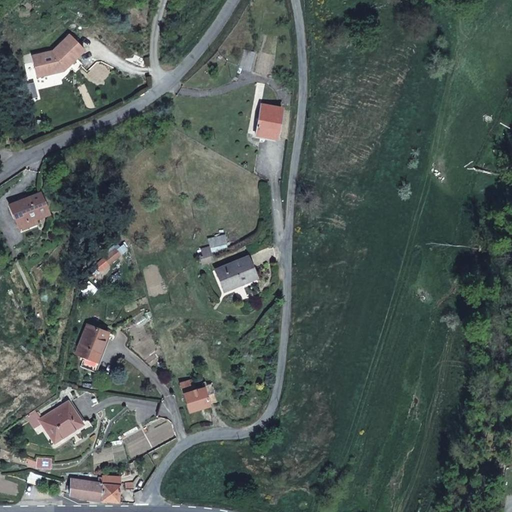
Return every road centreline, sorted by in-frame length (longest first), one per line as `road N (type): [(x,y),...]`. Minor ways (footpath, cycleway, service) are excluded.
road 1 (unclassified): [(301,0),(307,51),(281,375),(267,419),(248,437),(179,449),(156,481),(152,511)]
road 2 (unclassified): [(0,176),(152,96),(187,65),(233,0)]
